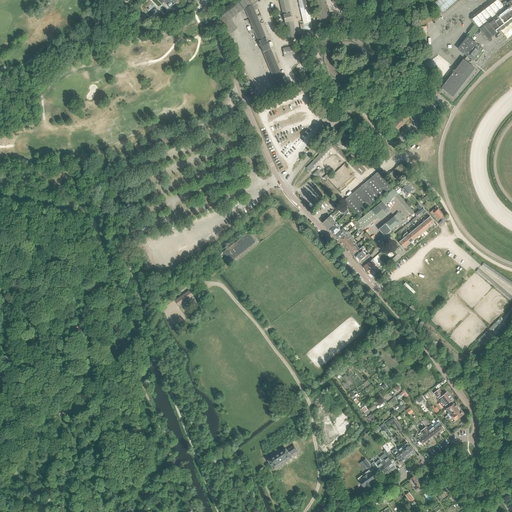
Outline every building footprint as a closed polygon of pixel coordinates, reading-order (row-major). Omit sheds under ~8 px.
[(155,0),(167,12),(177,3),(175,1),(175,0),(155,0)] [(242,0),(219,18),(231,33),(237,28),(230,19),(245,8),(253,29),(249,31),(250,35),(255,33),(277,86),(284,82),(272,54),(274,54),(273,51),(275,50),(273,46),(270,47),(254,11),(258,9),(255,3),(259,0),(242,0)] [(296,39),(289,6),(288,1),(287,0),(279,0),(285,23),(289,40),(296,39)] [(305,0),(298,0),(299,4),(304,26),(300,27),(301,31),(301,32),(312,29),(305,0)] [(329,25),(325,6),(323,0),(317,0),(324,29),(330,28),(337,27),(337,23),(329,25)] [(443,12),(457,0),(456,0),(438,0),(435,3),(443,12)] [(511,0),(508,0),(502,5),(498,0),(475,18),(475,17),(471,20),(474,25),(466,35),(472,41),(478,32),(482,31),(488,40),(511,21),(511,0)] [(155,6),(147,13),(153,20),(161,13),(155,6)] [(468,37),(459,49),(462,51),(468,56),(474,60),(482,49),(470,40),(468,37)] [(301,52),(299,46),(282,50),(283,56),(301,52)] [(475,68),(465,60),(464,59),(442,88),(453,96),(475,68)] [(424,77),(428,74),(423,67),(419,70),(424,77)] [(432,101),(427,95),(426,95),(421,100),(422,101),(421,102),(420,101),(414,107),(419,113),(432,101)] [(413,109),(407,115),(412,119),(414,116),(415,117),(416,115),(417,113),(413,109)] [(402,125),(409,119),(404,113),(392,125),(398,131),(403,126),(402,125)] [(343,139),(343,135),(340,135),(336,141),(335,145),(334,144),(331,142),(306,168),(309,172),(332,148),(347,162),(350,158),(342,151),(345,151),(345,147),(340,147),(339,140),(343,139)] [(354,161),(353,160),(353,155),(350,155),(350,160),(347,162),(352,167),(353,167),(361,175),(366,171),(359,164),(359,161),(354,161)] [(372,166),(364,159),(361,162),(368,170),(372,166)] [(401,164),(388,175),(396,184),(408,174),(401,164)] [(327,175),(323,178),(320,175),(322,174),(318,170),(313,174),(335,198),(340,193),(327,180),(332,175),(328,170),(325,172),(327,175)] [(356,217),(367,208),(392,186),(379,171),(343,201),(345,204),(348,207),(356,217)] [(402,183),(410,193),(414,191),(411,188),(412,187),(410,184),(409,185),(407,183),(412,178),(410,176),(402,183)] [(410,193),(402,183),(401,182),(394,189),(396,192),(400,188),(407,196),(410,193)] [(398,194),(396,192),(394,189),(381,200),(382,202),(378,205),(373,208),(357,222),(363,230),(377,218),(379,220),(385,214),(386,214),(390,211),(388,208),(384,204),(398,194)] [(443,215),(438,209),(435,212),(433,210),(431,213),(434,217),(436,216),(439,219),(443,215)] [(328,230),(336,223),(329,216),(322,223),(328,230)] [(384,236),(391,231),(400,223),(394,216),(378,229),(384,236)] [(431,226),(434,223),(429,217),(426,219),(431,226)] [(440,226),(448,219),(447,217),(438,224),(440,226)] [(428,228),(431,226),(426,219),(423,222),(428,228)] [(347,232),(357,224),(355,222),(345,230),(343,227),(341,229),(334,236),(338,240),(347,232)] [(334,236),(341,229),(336,223),(328,230),(334,236)] [(423,233),(426,230),(420,224),(418,226),(423,233)] [(420,235),(423,233),(418,226),(415,229),(420,235)] [(417,238),(420,235),(415,229),(412,231),(417,238)] [(413,240),(417,238),(412,231),(408,234),(413,240)] [(256,242),(250,235),(248,232),(222,252),(230,262),(256,242)] [(346,234),(347,232),(338,240),(338,241),(341,244),(349,237),(346,234)] [(410,243),(413,240),(408,234),(405,237),(410,243)] [(352,241),(351,240),(353,238),(351,236),(349,237),(341,244),(345,248),(352,241)] [(407,246),(410,243),(405,237),(402,239),(407,246)] [(404,248),(407,246),(402,239),(399,242),(404,248)] [(348,252),(356,245),(352,241),(345,248),(348,252)] [(351,256),(359,249),(356,245),(348,252),(351,256)] [(357,259),(366,251),(362,247),(359,249),(351,256),(352,256),(353,255),(357,259)] [(370,256),(366,251),(357,259),(361,264),(370,256)] [(377,272),(382,269),(373,259),(364,267),(369,274),(375,269),(377,272)] [(511,281),(484,263),(482,266),(511,286),(511,281)] [(476,272),(511,302),(511,297),(478,270),(476,272)] [(190,297),(195,293),(191,288),(175,300),(178,305),(190,297)] [(442,393),(439,389),(433,393),(437,398),(442,393)] [(446,409),(455,402),(454,402),(452,400),(453,400),(447,392),(439,398),(445,406),(448,404),(449,406),(446,409)] [(450,415),(459,408),(455,402),(446,409),(450,415)] [(459,408),(450,415),(455,421),(464,414),(459,408)] [(400,431),(402,429),(394,418),(392,420),(400,431)] [(440,425),(441,424),(438,420),(431,425),(439,434),(440,433),(440,432),(444,429),(440,425)] [(438,435),(439,434),(431,425),(426,429),(433,438),(437,434),(438,435)] [(426,429),(423,426),(418,429),(423,435),(429,442),(430,441),(433,438),(426,429)] [(427,442),(428,443),(429,442),(423,435),(419,438),(418,436),(415,438),(418,442),(419,441),(423,446),(427,442)] [(410,438),(415,446),(418,444),(412,436),(410,438)] [(403,447),(410,456),(414,453),(407,443),(403,447)] [(291,457),(299,452),(294,445),(287,450),(285,448),(280,451),(281,452),(272,457),(267,460),(273,470),(292,458),(291,457)] [(405,460),(410,456),(403,447),(398,450),(405,460)] [(144,457),(139,449),(131,454),(131,460),(136,467),(145,462),(144,457)] [(401,463),(405,460),(398,450),(393,454),(401,463)] [(393,460),(387,453),(387,452),(379,457),(390,472),(395,468),(390,462),(393,460)] [(385,476),(390,472),(379,457),(371,464),(379,474),(382,472),(385,476)] [(362,462),(359,464),(364,470),(366,468),(367,469),(371,467),(365,459),(362,462)] [(374,478),(371,474),(370,473),(370,472),(369,470),(357,479),(359,481),(360,482),(359,482),(359,483),(362,486),(363,486),(364,487),(365,486),(367,489),(372,485),(370,482),(375,479),(374,478)] [(415,489),(418,486),(420,489),(424,487),(415,475),(414,476),(409,480),(415,489)] [(410,502),(414,500),(409,493),(405,495),(406,496),(409,501),(410,502)]
